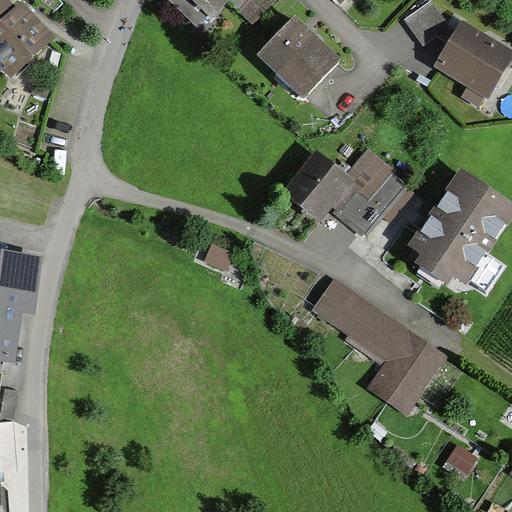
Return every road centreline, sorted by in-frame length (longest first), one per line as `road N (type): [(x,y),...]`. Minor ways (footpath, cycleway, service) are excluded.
road 1 (residential): [(80,176),(292,249),(455,345)]
road 2 (residential): [(80,176),(37,346),(35,511)]
road 3 (residential): [(130,0),(109,48),(80,176)]
